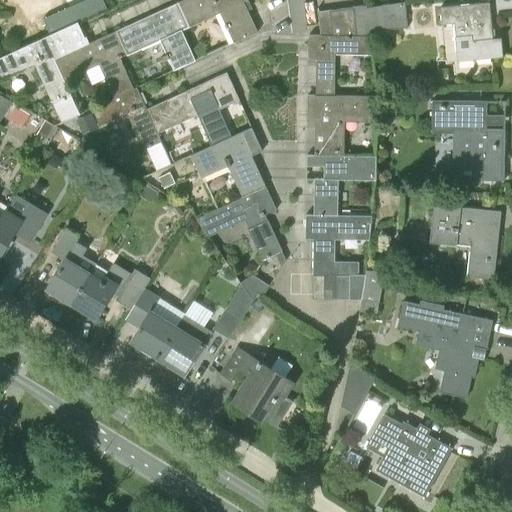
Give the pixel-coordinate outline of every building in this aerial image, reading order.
[(182,0),(177,3),(188,27),(219,12),(233,43),(258,32),(243,1),(245,0),(182,0)] [(366,5),(354,7),(358,36),(370,36),(370,32),(407,29),(405,2),(367,8),(366,5)] [(493,38),(489,2),(440,8),(442,25),(454,23),(457,54),(473,52),(474,60),(503,57),(501,37),(493,38)] [(188,27),(177,3),(115,31),(125,54),(126,53),(127,54),(160,40),(174,70),(195,60),(181,30),(188,27)] [(358,36),(354,7),(342,8),(345,36),(358,36)] [(333,35),(345,36),(342,8),(329,10),(333,35)] [(316,95),(334,95),(335,54),(373,55),(370,36),(358,36),(345,36),(333,35),(329,10),(318,12),(320,35),(309,35),(308,59),(316,59),(316,95)] [(64,81),(54,59),(87,44),(77,22),(0,57),(0,80),(35,65),(62,122),(79,114),(64,81)] [(115,31),(87,44),(54,59),(64,81),(101,64),(116,97),(134,88),(120,56),(125,54),(115,31)] [(211,145),(230,137),(218,109),(239,100),(226,72),(147,109),(157,132),(197,114),(211,145)] [(157,132),(147,109),(137,87),(134,88),(116,97),(92,108),(100,126),(128,113),(144,149),(161,141),(157,132)] [(0,122),(12,102),(0,94),(0,122)] [(307,156),(315,156),(340,156),(340,115),(377,116),(377,96),(334,95),(316,95),(308,95),(307,118),(315,118),(315,155),(307,155),(307,156)] [(504,167),(504,129),(487,128),(487,100),(433,100),(432,128),(453,128),(453,166),(504,167)] [(22,127),(31,112),(15,103),(6,117),(22,127)] [(98,126),(91,111),(76,118),(83,133),(98,126)] [(49,142),(57,129),(45,121),(36,135),(49,142)] [(242,197),(266,186),(252,155),(262,151),(252,127),(230,137),(211,145),(192,153),(201,172),(226,161),(242,197)] [(314,215),(335,215),(336,180),(375,181),(376,156),(340,156),(315,156),(307,156),(306,179),(314,180),(314,215)] [(380,182),(386,183),(390,180),(391,176),(389,171),(385,170),(380,172),(378,176),(380,182)] [(174,183),(169,171),(158,176),(164,188),(174,183)] [(158,192),(148,185),(141,195),(151,202),(158,192)] [(266,186),(242,197),(196,218),(207,234),(242,218),(261,259),(275,253),(281,268),(286,260),(265,214),(276,209),(266,186)] [(494,279),(498,239),(489,238),(492,211),(460,207),(460,206),(434,203),(429,243),(456,246),(456,243),(475,245),(471,276),(494,279)] [(1,220),(0,221),(0,256),(16,231),(29,239),(45,214),(30,205),(23,216),(9,207),(1,220)] [(324,275),(337,275),(339,275),(339,263),(334,263),(335,234),(370,235),(372,216),(335,215),(314,215),(306,215),(305,239),(313,239),(312,274),(324,275)] [(51,226),(35,232),(39,243),(55,237),(51,226)] [(48,288),(72,303),(90,274),(77,265),(87,248),(78,243),(78,235),(66,227),(51,251),(65,260),(48,288)] [(90,274),(72,303),(96,318),(112,291),(118,295),(115,300),(131,310),(145,287),(150,278),(136,269),(132,275),(114,264),(104,282),(90,274)] [(366,271),(365,275),(364,281),(383,284),(385,274),(366,271)] [(239,282),(241,285),(252,301),(256,293),(262,297),(269,286),(251,274),(239,282)] [(324,275),(312,274),(312,299),(324,299),(324,275)] [(324,275),(324,299),(337,299),(337,275),(324,275)] [(337,275),(337,299),(349,300),(350,275),(339,275),(337,275)] [(350,275),(349,300),(361,300),(364,281),(365,275),(350,275)] [(364,281),(361,300),(359,312),(378,315),(383,284),(364,281)] [(228,337),(239,320),(252,301),(241,285),(225,310),(214,328),(228,337)] [(145,287),(131,310),(125,321),(139,329),(132,340),(158,357),(177,327),(151,311),(159,297),(145,287)] [(439,304),(415,299),(415,303),(402,300),(396,328),(415,332),(412,347),(435,352),(432,368),(440,370),(435,391),(466,398),(471,376),(475,377),(479,359),(484,360),(493,320),(438,308),(439,304)] [(212,331),(185,314),(177,327),(158,357),(184,373),(200,348),(201,349),(212,331)] [(290,383),(237,351),(221,376),(232,383),(239,371),(249,378),(233,403),(259,420),(261,418),(274,426),(289,402),(281,397),(290,383)] [(355,414),(374,377),(349,364),(341,406),(355,414)] [(426,493),(450,451),(384,414),(366,447),(383,457),(377,466),(426,493)]
